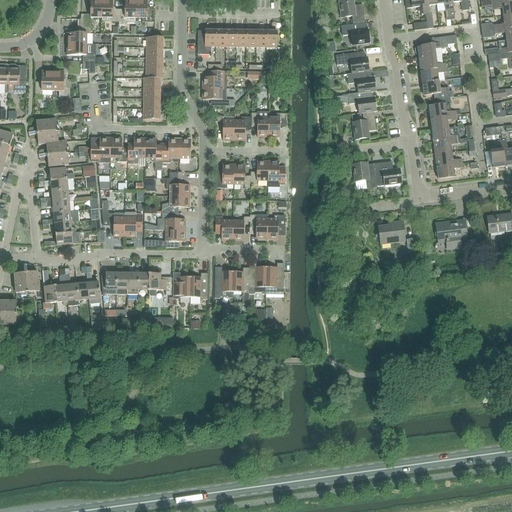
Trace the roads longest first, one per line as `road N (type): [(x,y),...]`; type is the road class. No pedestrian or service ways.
road 1 (primary): [(78,511),(511,451)]
road 2 (residential): [(422,196),(383,0)]
road 3 (residential): [(37,256),(202,248)]
road 4 (residential): [(37,256),(26,190),(16,197),(2,262)]
road 5 (residential): [(93,86),(99,126),(177,129),(197,119)]
road 6 (residential): [(197,119),(182,93),(181,0)]
